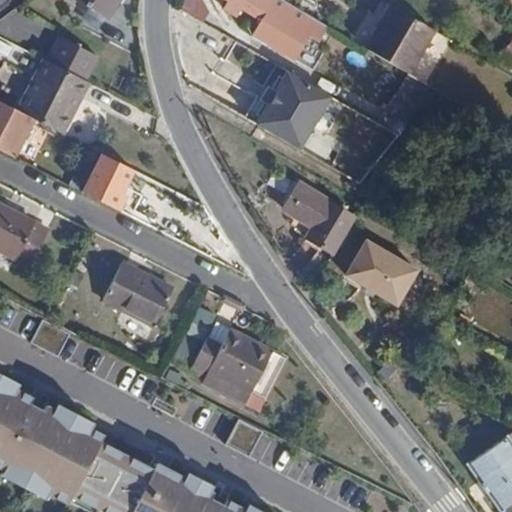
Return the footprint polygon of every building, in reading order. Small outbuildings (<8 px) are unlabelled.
[(63,0),(62,1),(97,25),(113,0),(63,0)] [(290,20),(292,19),(259,0),(226,0),(224,6),(236,14),(240,7),(261,19),(253,35),(275,48),(290,20)] [(389,4),(363,47),(407,73),(432,29),(389,4)] [(321,22),(298,8),(292,19),(290,20),(314,34),(321,22)] [(61,37),(48,60),(88,81),(101,58),(61,37)] [(45,58),(18,110),(58,131),(71,107),(77,107),(89,82),(88,81),(48,60),(45,58)] [(327,94),(283,69),(254,121),(298,146),(327,94)] [(18,110),(0,100),(0,148),(15,157),(35,119),(18,110)] [(71,107),(58,131),(63,133),(77,107),(71,107)] [(44,152),(36,167),(58,179),(66,164),(44,152)] [(132,169),(104,155),(90,180),(118,195),(132,169)] [(301,239),(328,254),(350,217),(339,211),(337,208),(292,182),(277,208),(308,227),(301,239)] [(0,205),(0,249),(30,265),(48,230),(14,212),(0,205)] [(412,270),(360,240),(340,274),(392,304),(412,270)] [(116,272),(104,298),(153,324),(173,287),(140,270),(124,261),(116,272)] [(69,331),(41,317),(29,340),(56,354),(69,331)] [(223,321),(193,381),(247,406),(274,348),(223,321)] [(0,466),(74,505),(78,497),(106,511),(250,511),(225,499),(222,504),(209,498),(212,492),(166,468),(163,474),(86,433),(89,427),(44,403),(40,409),(28,401),(31,395),(0,379),(0,466)] [(262,431),(237,418),(224,443),(248,456),(262,431)] [(511,435),(487,451),(465,465),(476,481),(495,511),(497,511),(511,502),(511,435)]
